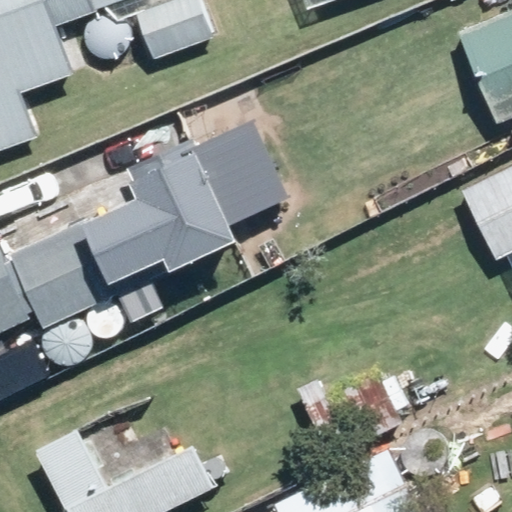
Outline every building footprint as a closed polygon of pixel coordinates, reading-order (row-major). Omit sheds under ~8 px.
[(0,0),(0,154),(49,138),(32,92),(87,74),(69,22),(112,6),(126,18),(146,11),(162,59),(223,37),(210,0),(0,0)] [(300,0),(306,16),(349,0),(300,0)] [(509,123),(511,121),(511,9),(467,29),(509,123)] [(97,15),(91,34),(105,48),(123,44),(128,24),(116,11),(97,15)] [(0,339),(44,319),(41,313),(48,310),(57,330),(145,289),(141,282),(234,240),(197,159),(139,185),(148,205),(107,223),(105,218),(77,231),(65,207),(2,236),(0,231),(0,339)] [(507,261),(511,258),(511,161),(468,185),(507,261)] [(323,191),(276,215),(297,258),(344,234),(323,191)] [(343,457),(413,422),(387,369),(316,405),(343,457)] [(228,453),(215,460),(207,444),(119,487),(89,428),(49,449),(80,511),(173,511),(227,486),(224,480),(237,472),(228,453)] [(286,511),(435,511),(400,444),(283,503),(286,511)]
